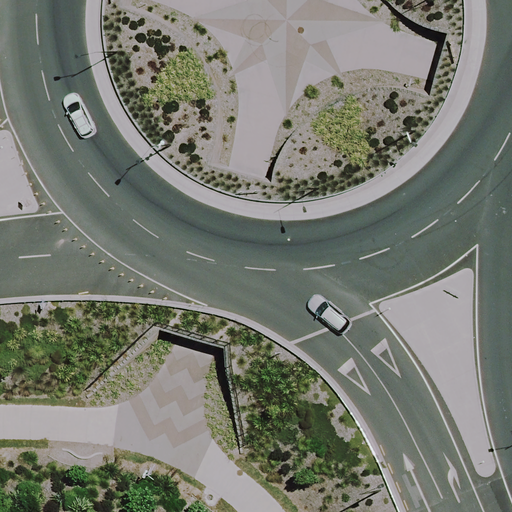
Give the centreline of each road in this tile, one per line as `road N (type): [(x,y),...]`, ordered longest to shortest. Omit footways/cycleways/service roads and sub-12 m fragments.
road 1 (unclassified): [(493,158),(507,511)]
road 2 (primary): [(196,254),(129,217),(76,162),(42,93),(31,8)]
road 3 (unclassified): [(467,511),(342,328),(271,269)]
road 4 (primary): [(493,158),(433,220),(356,258),(271,269)]
road 5 (primary): [(196,254),(83,253),(0,263)]
